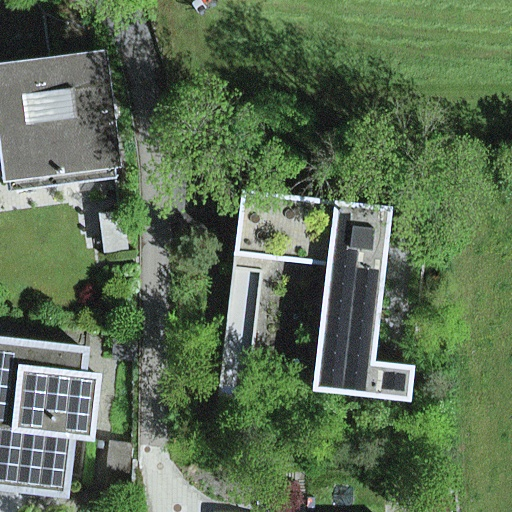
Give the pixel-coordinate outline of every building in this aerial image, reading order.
[(103,74),(109,74),(106,53),(66,58),(67,63),(68,79),(103,74)] [(116,179),(103,74),(68,79),(67,63),(0,70),(0,106),(9,177),(62,170),(64,185),(116,179)] [(11,192),(64,185),(62,170),(9,177),(11,192)] [(374,364),(391,208),(242,192),(233,268),(263,271),(265,260),(327,267),(313,392),(410,403),(414,368),(374,364)] [(105,251),(124,248),(118,212),(99,214),(105,251)] [(86,352),(0,342),(0,488),(65,496),(72,438),(92,441),(99,378),(83,376),(86,352)] [(448,511),(448,501),(426,502),(425,511),(448,511)]
